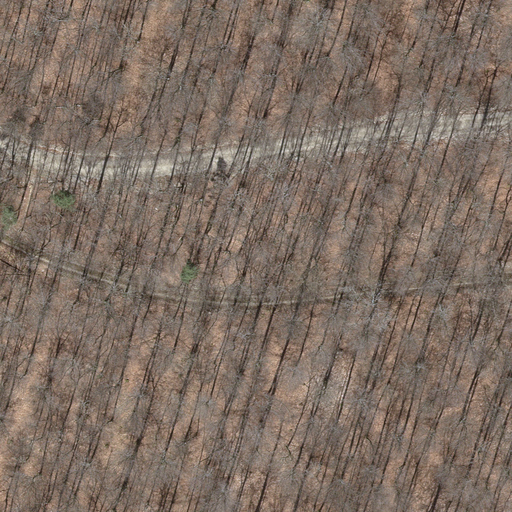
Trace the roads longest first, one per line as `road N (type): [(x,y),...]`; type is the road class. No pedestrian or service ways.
road 1 (track): [(511,273),(250,300),(146,288),(0,238)]
road 2 (track): [(0,147),(73,170),(132,173),(427,124),(511,118)]
